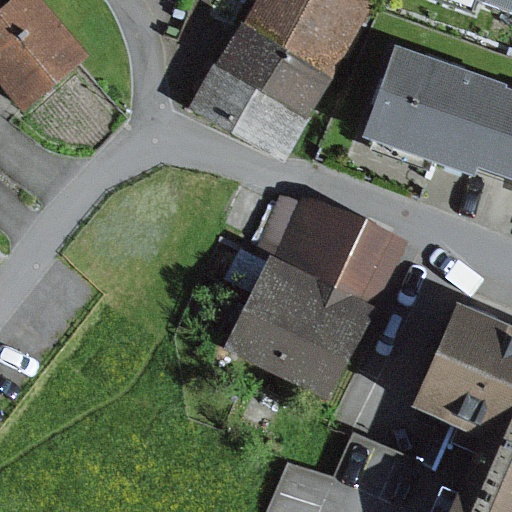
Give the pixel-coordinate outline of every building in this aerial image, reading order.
[(0,0),(0,65),(41,109),(100,53),(49,0),(0,0)] [(372,0),(252,0),(188,111),(280,164),(375,1),(372,0)] [(511,0),(442,0),(511,24),(511,0)] [(511,132),(511,94),(391,50),(358,143),(469,182),(472,174),(494,181),(511,132)] [(511,198),(511,132),(494,181),(511,187),(508,197),(511,198)] [(407,239),(285,188),(262,243),(282,251),(245,339),(348,382),(407,239)] [(511,339),(449,314),(408,415),(476,442),(511,456),(511,339)] [(511,511),(511,456),(476,442),(446,511),(511,511)]
